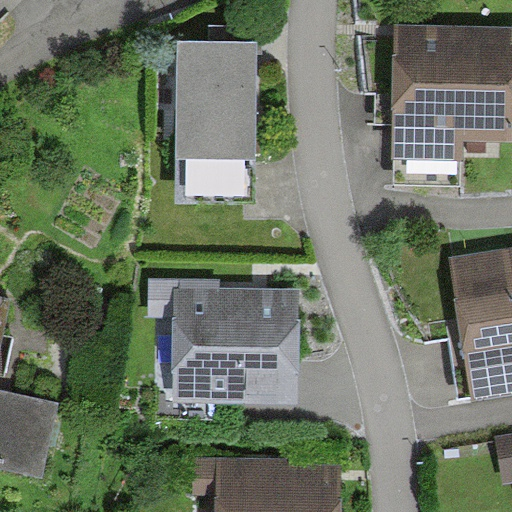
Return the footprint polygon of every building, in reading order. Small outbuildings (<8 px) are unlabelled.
[(511,27),(395,26),(394,184),(461,185),(462,139),(511,139),(511,27)] [(179,157),(255,157),(256,43),(180,43),(179,157)] [(511,249),(449,258),(469,397),(511,391),(511,249)] [(222,281),(149,279),(149,317),(173,317),(171,402),(298,404),(300,290),(222,288),(222,281)] [(0,354),(13,299),(0,295),(0,354)] [(53,405),(0,392),(0,463),(37,472),(53,405)] [(511,434),(497,437),(505,486),(511,485),(511,434)] [(213,498),(212,511),(337,511),(338,457),(193,455),(193,497),(213,498)]
